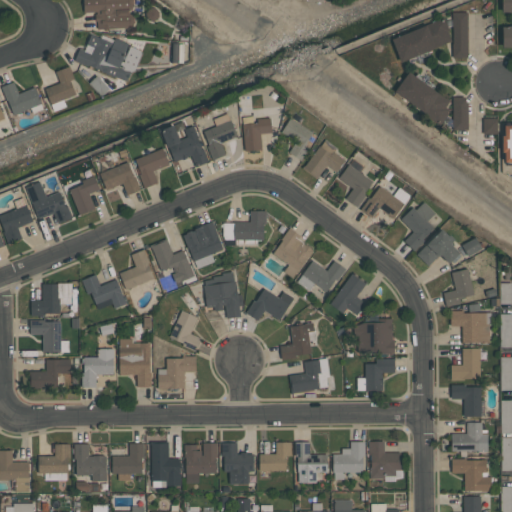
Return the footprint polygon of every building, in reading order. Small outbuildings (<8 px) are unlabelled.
[(82,0),(83,13),(95,12),(96,29),(132,28),(131,7),(133,7),(132,0),(82,0)] [(511,0),(501,0),(502,12),(511,11),(511,26),(502,27),(502,47),(511,46),(511,0)] [(467,57),(467,12),(452,12),(452,57),(467,57)] [(391,37),(398,61),(452,44),(444,20),(391,37)] [(113,43),(90,34),(84,50),(78,48),(74,62),(129,81),(140,50),(129,46),(126,55),(111,49),(113,43)] [(45,87),(49,103),(75,97),(71,80),(73,79),(70,67),(55,70),(59,84),(45,87)] [(394,92),(440,125),(449,112),(444,108),(449,101),(408,71),(394,92)] [(11,114),(41,105),(35,87),(17,93),(14,82),(2,86),(11,114)] [(467,129),(467,97),(452,97),(453,130),(467,129)] [(212,160),(225,155),(220,142),(236,137),(227,114),(213,119),(216,126),(202,131),(212,160)] [(242,117),(243,151),(261,150),(260,133),(271,133),(270,118),(254,118),(254,116),(242,117)] [(497,118),(483,118),(483,134),(497,134),(497,118)] [(293,142),(288,153),(299,159),(314,132),(289,119),(280,135),(293,142)] [(502,164),(511,163),(511,123),(500,124),(502,164)] [(193,125),(183,129),(186,137),(179,140),(174,126),(161,131),(172,162),(190,155),(195,167),(207,162),(193,125)] [(344,159),(333,153),(336,147),(322,139),(304,170),(318,178),(325,166),(336,172),(344,159)] [(134,158),(142,187),(156,183),(152,170),(168,166),(163,149),(134,158)] [(344,198),(355,206),(373,182),(356,169),(359,165),(352,159),(338,179),(352,188),(344,198)] [(139,190),(128,162),(99,173),(106,190),(122,184),(126,195),(139,190)] [(99,190),(94,177),(68,188),(78,215),(94,208),(88,194),(99,190)] [(35,219),(54,213),(57,223),(70,219),(61,191),(44,196),(40,182),(25,186),(35,219)] [(361,211),(371,218),(378,208),(394,218),(409,195),(398,188),(393,195),(377,185),(361,211)] [(433,228),(426,221),(434,213),(421,200),(401,221),(412,232),(403,241),(413,250),(433,228)] [(264,211),(250,210),(249,223),(223,222),(222,239),(263,240),(264,211)] [(222,249),(212,222),(182,234),(196,268),(213,261),(210,254),(222,249)] [(416,255),(428,267),(439,255),(448,264),(459,253),(450,244),(454,240),(441,228),(416,255)] [(313,249),(288,230),(271,253),(287,265),(283,271),(292,278),(313,249)] [(481,249),(475,238),(461,245),(466,256),(481,249)] [(162,276),(189,266),(183,250),(172,254),(166,240),(150,246),(162,276)] [(125,290),(154,278),(143,250),(130,254),(134,267),(119,273),(125,290)] [(314,284),(327,293),(344,268),(333,260),(326,270),(312,260),(296,282),(309,291),(314,284)] [(451,272),(454,290),(443,292),(445,306),(460,303),(459,298),(473,296),(468,269),(451,272)] [(226,318),(240,316),(235,274),(202,278),(206,310),(224,307),(226,318)] [(365,284),(351,274),(329,303),(342,313),(346,308),(354,315),(364,302),(356,296),(365,284)] [(115,280),(100,286),(95,275),(81,281),(86,294),(91,292),(96,305),(121,296),(115,280)] [(41,284),(41,300),(30,301),(30,315),(59,315),(59,304),(74,303),(74,283),(41,284)] [(511,283),(500,283),(499,303),(511,304),(511,283)] [(279,320),(295,293),(285,287),(278,297),(262,287),(246,314),(258,320),(263,311),(279,320)] [(196,350),(201,339),(190,334),(197,317),(180,310),(168,339),(196,350)] [(461,326),(461,342),(489,343),(489,312),(449,311),(449,326),(461,326)] [(511,313),(499,314),(500,347),(511,347),(511,313)] [(358,353),(392,354),(392,319),(381,319),(381,322),(358,322),(358,353)] [(60,320),(29,321),(29,335),(41,335),(41,353),(68,352),(68,340),(60,341),(60,320)] [(281,359),(310,356),(309,341),(315,340),(313,323),(289,326),(291,344),(279,346),(281,359)] [(149,343),(132,343),(132,339),(118,339),(119,375),(136,375),(136,387),(150,387),(149,343)] [(113,349),(97,348),(97,357),(82,357),(81,387),(95,387),(95,374),(113,375),(113,349)] [(450,365),(449,379),(479,380),(480,348),(461,348),(461,365),(450,365)] [(195,357),(166,358),(166,375),(157,375),(157,389),(184,389),(183,372),(195,372),(195,357)] [(511,390),(511,357),(499,357),(500,390),(511,390)] [(394,358),(375,358),(375,364),(364,364),(364,378),(356,378),(356,391),(382,390),(382,373),(394,373),(394,358)] [(45,371),(28,371),(29,389),(57,388),(56,374),(70,373),(69,359),(45,360),(45,371)] [(303,361),(304,373),(289,375),(290,392),(329,388),(326,359),(303,361)] [(480,386),(450,386),(450,399),(463,399),(463,417),(480,416),(480,386)] [(511,400),(500,400),(500,433),(511,434),(511,400)] [(450,451),(465,451),(465,453),(487,454),(487,434),(481,434),(481,423),(466,422),(466,434),(451,434),(450,451)] [(511,471),(511,451),(511,437),(501,437),(500,470),(511,471)] [(363,441),(350,442),(350,449),(341,449),(341,454),(332,454),(332,479),(344,479),(343,472),(364,472),(363,441)] [(384,441),(369,441),(369,478),(399,477),(398,452),(384,453),(384,441)] [(216,442),(199,443),(199,444),(184,445),(185,483),(198,483),(198,474),(216,473),(216,442)] [(236,442),(222,442),(222,471),(229,471),(229,484),(247,484),(247,471),(252,471),(252,453),(236,453),(236,442)] [(259,471),(286,471),(285,455),(290,455),(290,442),(275,442),(275,453),(258,454),(259,471)] [(327,472),(327,455),(309,455),(309,442),(296,442),(296,482),(315,482),(315,472),(327,472)] [(142,443),(128,443),(129,456),(111,456),(112,474),(143,473),(142,443)] [(38,480),(68,480),(68,444),(54,444),(54,455),(38,456),(38,480)] [(105,456),(88,456),(88,444),(74,444),(74,475),(91,475),(91,481),(106,481),(105,456)] [(28,462),(11,461),(12,450),(0,450),(0,479),(15,480),(15,491),(28,491),(28,462)] [(488,491),(488,459),(450,460),(451,473),(463,473),(464,491),(488,491)] [(500,511),(511,511),(511,486),(500,486),(500,511)] [(479,511),(480,496),(462,497),(462,511),(479,511)] [(248,511),(249,498),(238,498),(237,511),(248,511)] [(333,511),(364,511),(364,510),(351,510),(350,500),(333,500),(333,511)] [(328,511),(329,510),(321,510),(321,503),(311,503),(311,510),(297,510),(297,511),(328,511)] [(369,511),(398,511),(398,509),(385,509),(385,503),(370,504),(369,511)]
